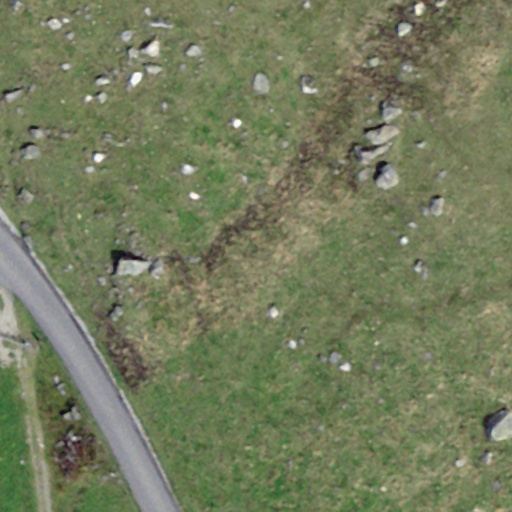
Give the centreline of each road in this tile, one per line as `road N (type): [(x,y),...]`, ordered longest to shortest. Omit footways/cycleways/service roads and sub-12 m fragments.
road 1 (tertiary): [(0,254),(164,511)]
road 2 (track): [(0,278),(58,511)]
